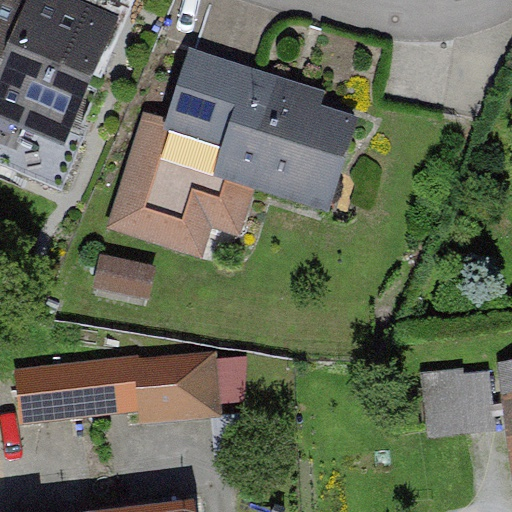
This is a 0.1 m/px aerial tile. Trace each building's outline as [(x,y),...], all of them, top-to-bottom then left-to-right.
[(34,0),(27,18),(0,79),(0,164),(65,193),(88,140),(71,133),(114,34),(34,0)] [(0,79),(27,18),(0,6),(0,79)] [(258,78),(196,58),(168,145),(152,140),(125,223),(198,246),(208,215),(235,224),(248,184),(328,209),(355,125),(253,92),(258,78)] [(157,271),(108,258),(100,289),(149,302),(157,271)] [(140,365),(81,372),(85,411),(144,405),(140,369),(140,365)] [(178,367),(140,369),(144,405),(146,422),(183,418),(178,367)] [(81,372),(20,379),(25,418),(85,411),(81,372)] [(466,374),(421,380),(430,448),(498,439),(490,377),(467,380),(466,374)]
